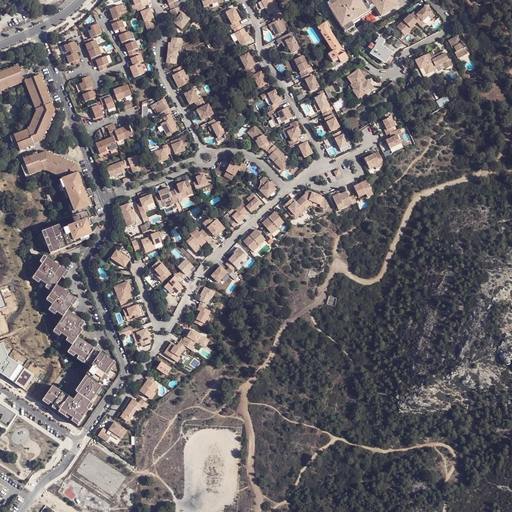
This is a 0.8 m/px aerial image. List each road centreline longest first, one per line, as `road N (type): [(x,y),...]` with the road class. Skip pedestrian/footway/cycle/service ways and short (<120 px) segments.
road 1 (track): [(213,410),(229,416),(248,402),(267,404),(287,420),(372,449),(443,444),(455,464),(444,484),(445,511)]
road 2 (track): [(511,127),(486,176),(416,200),(380,276),(356,279),(335,263),(310,307)]
road 3 (residential): [(102,197),(108,227),(85,263),(124,369),(78,440)]
road 4 (track): [(138,471),(153,462),(180,412),(224,406),(271,360),(283,325),(310,307)]
road 5 (residential): [(288,191),(201,271),(162,338)]
road 6 (residential): [(327,165),(265,60),(244,0)]
road 7 (residential): [(156,0),(163,19),(159,66),(205,152)]
road 8 (track): [(310,307),(318,330),(352,359),(379,449)]
road 9 (residential): [(56,79),(102,197)]
